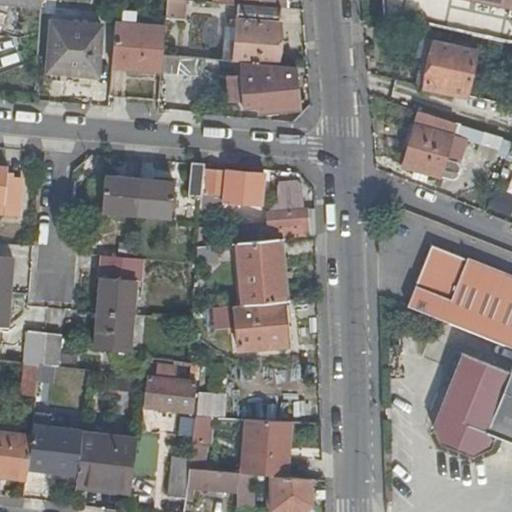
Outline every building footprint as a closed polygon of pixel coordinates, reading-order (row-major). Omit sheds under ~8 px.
[(185,19),(186,0),(167,0),(166,17),(185,19)] [(511,0),(384,0),(386,14),(511,40),(511,0)] [(236,40),(234,60),(256,62),(278,64),(280,36),(283,34),(284,28),(281,25),(282,6),(239,3),(238,18),(233,18),(232,25),(237,25),(236,40)] [(182,56),(185,19),(166,17),(165,26),(163,54),(182,56)] [(51,21),(47,70),(97,75),(101,25),(51,21)] [(139,67),(162,69),(163,54),(165,26),(116,22),(112,65),(129,67),(139,67)] [(481,46),(420,33),(416,55),(422,56),(433,59),(428,85),(469,94),(481,46)] [(203,74),(204,58),(182,56),(163,54),(162,69),(161,71),(203,74)] [(422,56),(416,82),(428,85),(433,59),(422,56)] [(299,104),(295,66),(278,64),(256,62),(258,76),(243,78),(245,101),(260,100),(261,107),(299,104)] [(97,75),(47,70),(46,80),(79,82),(79,77),(97,79),(97,75)] [(47,82),(46,95),(93,97),(94,84),(47,82)] [(456,119),(421,108),(408,162),(459,177),(463,158),(448,154),(454,133),(456,119)] [(456,119),(454,133),(481,142),(485,129),(456,119)] [(496,151),(508,154),(511,143),(511,137),(502,134),(496,151)] [(203,196),(206,169),(206,164),(191,163),(189,195),(203,196)] [(8,167),(0,166),(0,212),(19,214),(22,179),(8,178),(8,167)] [(265,174),(206,169),(203,196),(202,206),(225,208),(226,190),(244,192),(243,202),(263,204),(265,174)] [(103,210),(138,213),(141,179),(106,176),(103,210)] [(175,181),(141,179),(138,213),(172,216),(175,181)] [(270,226),(262,227),(263,238),(263,239),(310,234),(308,207),(268,211),(270,226)] [(245,239),(263,238),(262,227),(262,224),(243,225),(245,239)] [(239,242),(244,304),(284,300),(285,300),(279,238),(239,242)] [(511,271),(469,254),(469,256),(433,243),(409,302),(511,345),(511,271)] [(216,260),(214,245),(199,246),(197,262),(216,260)] [(0,255),(0,290),(11,292),(14,256),(0,255)] [(104,255),(99,310),(134,313),(138,273),(144,274),(145,258),(104,255)] [(0,325),(8,326),(11,292),(0,290),(0,343),(1,344),(3,331),(0,330),(0,325)] [(288,345),(284,300),(244,304),(214,306),(216,327),(236,325),(238,349),(288,345)] [(131,348),(134,313),(99,310),(96,345),(131,348)] [(30,329),(27,363),(40,364),(43,365),(46,331),(30,329)] [(63,333),(46,331),(43,365),(54,366),(59,367),(63,333)] [(511,357),(508,367),(460,348),(431,420),(439,440),(469,452),(489,444),(493,431),(511,438),(511,357)] [(40,364),(27,363),(23,391),(37,393),(38,382),(40,364)] [(40,364),(38,382),(52,383),(54,366),(43,365),(40,364)] [(157,364),(156,377),(149,377),(146,405),(194,411),(197,383),(172,380),(174,366),(157,364)] [(132,389),(134,375),(105,372),(103,385),(132,389)] [(225,393),(198,391),(196,416),(211,417),(224,418),(225,393)] [(30,446),(28,469),(78,476),(83,432),(83,430),(52,427),(53,424),(47,414),(34,413),(32,436),(30,446)] [(208,443),(211,417),(196,416),(192,442),(208,443)] [(292,422),(245,419),(240,473),(253,474),(273,476),(287,477),(292,422)] [(0,475),(26,479),(28,469),(30,446),(32,436),(0,432),(0,475)] [(77,485),(131,490),(137,438),(83,432),(78,476),(77,485)] [(167,494),(186,497),(187,490),(189,468),(190,460),(172,458),(167,494)] [(216,488),(237,490),(237,472),(202,469),(189,468),(187,490),(194,491),(194,486),(208,487),(207,494),(215,495),(216,488)] [(240,473),(237,472),(237,490),(237,506),(253,508),(253,474),(240,473)] [(287,477),(273,476),(272,510),(294,511),(301,511),(311,505),(311,479),(287,477)]
